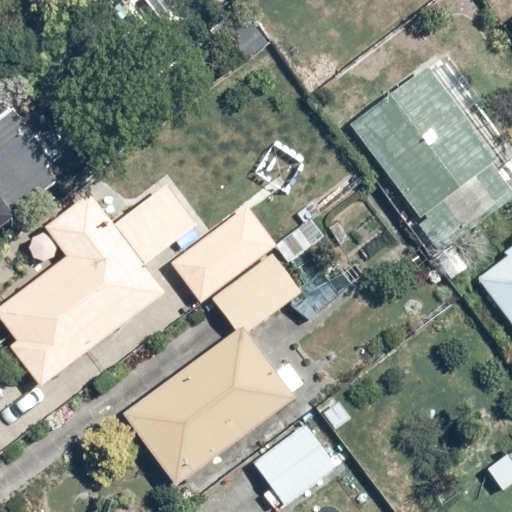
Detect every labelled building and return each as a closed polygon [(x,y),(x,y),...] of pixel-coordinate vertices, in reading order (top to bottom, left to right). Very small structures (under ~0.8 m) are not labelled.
[(511,191),(511,184),(425,68),(348,126),(438,247),(511,191)] [(8,108),(0,114),(0,222),(61,174),(8,108)] [(158,258),(195,227),(162,183),(129,208),(117,192),(97,207),(89,196),(0,262),(0,325),(14,344),(8,349),(38,389),(161,296),(141,270),(158,258)] [(201,236),(164,266),(195,306),(274,248),(273,247),(241,205),(201,236)] [(338,257),(311,220),(273,247),(274,248),(300,285),(338,257)] [(511,235),(509,238),(511,242),(511,249),(473,279),(511,330),(511,235)] [(237,332),(242,340),(302,298),(272,257),(213,299),(237,332)] [(287,365),(269,378),(242,340),(237,332),(118,417),(171,491),(289,407),(285,400),(303,387),(287,365)] [(336,466),(303,425),(252,467),(284,507),(336,466)] [(511,481),(511,429),(503,436),(508,443),(479,466),(500,491),(511,481)] [(249,511),(241,501),(226,511),(249,511)]
